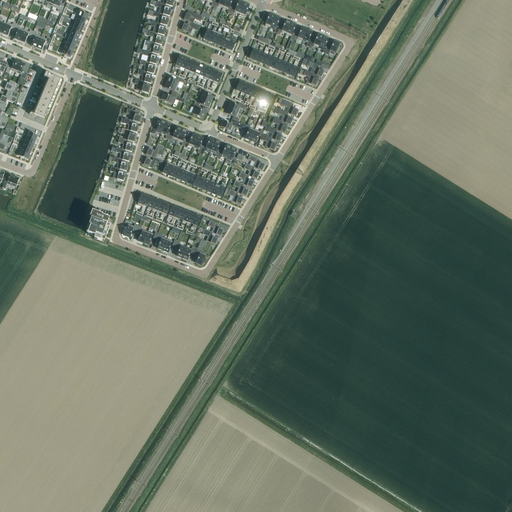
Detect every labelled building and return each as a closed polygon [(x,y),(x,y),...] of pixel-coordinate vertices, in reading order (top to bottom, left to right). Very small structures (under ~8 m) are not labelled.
[(55,0),(53,7),(58,9),(57,12),(61,13),(64,7),(60,5),(62,0),(55,0)] [(216,1),(214,7),(217,8),(218,6),(223,8),(226,0),(219,0),(219,2),(216,1)] [(226,0),(223,8),(228,10),(227,13),(230,14),(233,7),(230,6),(232,0),(226,0)] [(157,2),(156,7),(159,8),(158,13),(159,13),(160,13),(166,15),(166,16),(168,16),(169,16),(171,10),(170,10),(168,9),(169,6),(164,4),(162,4),(163,4),(157,2)] [(233,7),(230,14),(233,15),(234,12),(239,14),(243,4),(238,2),(235,8),(233,7)] [(243,4),(239,14),(244,17),(249,6),(243,4)] [(78,10),(76,15),(86,20),(88,15),(78,10)] [(154,12),(153,16),(159,18),(157,23),(164,25),(166,26),(167,26),(168,20),(167,19),(165,19),(166,16),(166,15),(160,13),(159,13),(158,13),(154,12)] [(186,13),(183,20),(191,23),(193,23),(195,19),(200,21),(202,16),(194,13),(192,16),(187,14),(186,13)] [(269,14),(264,26),(270,28),(271,26),(274,17),(269,14)] [(76,15),(73,20),(76,21),(84,24),(86,20),(76,15)] [(274,17),(271,26),(276,28),(274,32),(277,33),(279,27),(277,26),(280,19),(274,17)] [(74,25),(74,26),(82,29),(84,24),(76,21),(74,25)] [(152,21),(150,26),(154,27),(153,32),(152,32),(161,35),(163,35),(164,36),(166,29),(165,29),(163,28),(164,25),(157,23),(152,21)] [(279,27),(277,33),(280,35),(281,32),(286,34),(290,23),(285,21),(282,28),(279,27)] [(6,25),(2,34),(8,36),(10,29),(14,31),(16,24),(13,23),(12,25),(7,23),(6,25)] [(184,23),(181,30),(190,33),(192,29),(198,31),(200,26),(193,23),(191,23),(190,26),(184,23)] [(286,34),(285,35),(291,37),(290,39),(293,40),(296,34),(293,33),(296,26),(290,23),(286,34)] [(16,24),(14,31),(17,32),(14,39),(19,41),(24,30),(19,28),(20,26),(16,24)] [(72,24),(70,29),(80,34),(82,29),(74,26),(74,25),(72,24)] [(296,34),(293,40),(296,41),(297,39),(302,41),(306,30),(301,28),(298,35),(296,34)] [(70,29),(68,34),(78,39),(80,34),(70,29)] [(24,30),(19,41),(25,43),(27,36),(31,38),(33,31),(30,30),(29,32),(24,30)] [(206,30),(203,39),(208,41),(211,32),(207,30),(206,30)] [(211,32),(208,41),(213,43),(217,32),(212,30),(212,31),(211,32)] [(306,30),(302,41),(307,43),(306,46),(309,47),(312,40),(309,39),(312,32),(306,30)] [(33,31),(31,38),(34,39),(31,46),(36,48),(41,37),(36,35),(37,33),(33,31)] [(149,31),(148,36),(153,37),(152,42),(158,44),(160,45),(161,45),(163,39),(162,39),(160,38),(161,35),(152,32),(153,32),(149,31)] [(217,32),(213,43),(217,45),(221,36),(222,34),(217,32)] [(68,34),(66,39),(68,40),(76,43),(78,39),(68,34)] [(312,40),(309,47),(312,48),(313,46),(318,48),(323,37),(317,35),(314,42),(312,40)] [(221,36),(217,45),(222,47),(226,38),(221,36)] [(41,37),(36,48),(42,51),(44,44),(48,45),(50,39),(47,37),(46,39),(41,37)] [(323,37),(318,48),(323,50),(322,52),(325,54),(328,47),(325,46),(328,39),(323,37)] [(226,38),(222,47),(227,49),(230,40),(226,38)] [(230,40),(227,49),(232,51),(236,41),(231,38),(230,40)] [(66,44),(74,48),(76,43),(68,40),(66,44)] [(146,41),(145,45),(148,46),(146,51),(149,52),(156,54),(158,55),(159,55),(160,49),(159,48),(157,48),(158,44),(152,42),(146,41)] [(328,47),(325,54),(328,55),(329,53),(334,56),(336,49),(337,50),(338,47),(337,47),(339,44),(333,41),(330,48),(328,47)] [(64,43),(62,48),(72,53),(74,48),(66,44),(64,43)] [(62,48),(60,53),(62,54),(70,58),(72,53),(62,48)] [(143,50),(142,55),(148,56),(146,61),(146,62),(153,63),(153,64),(155,64),(156,65),(158,58),(157,58),(155,57),(156,54),(149,52),(146,51),(143,50)] [(253,50),(249,58),(254,60),(258,52),(253,50)] [(258,52),(254,60),(259,62),(263,54),(258,52)] [(263,54),(259,62),(264,64),(268,56),(263,54)] [(179,56),(174,67),(179,69),(180,67),(184,58),(179,56)] [(268,56),(264,64),(269,67),(273,58),(268,56)] [(184,58),(180,67),(185,69),(189,60),(184,58)] [(273,58),(269,67),(274,69),(278,60),(273,58)] [(8,65),(6,72),(9,73),(10,71),(16,73),(20,62),(14,60),(12,67),(8,65)] [(141,60),(139,64),(145,66),(144,71),(150,73),(152,74),(153,74),(155,68),(154,68),(152,67),(153,64),(153,63),(146,62),(146,61),(141,60)] [(185,69),(184,71),(189,73),(193,62),(189,60),(185,69)] [(278,60),(274,69),(279,71),(283,62),(278,60)] [(307,63),(306,66),(312,68),(310,72),(312,73),(313,74),(319,76),(321,77),(324,71),(318,68),(319,65),(308,61),(307,63)] [(20,62),(16,73),(21,75),(23,71),(26,64),(20,62)] [(193,62),(189,73),(194,75),(198,64),(193,62)] [(283,62),(279,71),(284,73),(288,64),(283,62)] [(198,64),(194,75),(198,77),(199,75),(203,66),(198,64)] [(288,64),(284,73),(289,75),(293,67),(288,64)] [(203,66),(199,75),(204,77),(207,68),(203,66)] [(293,67),(289,75),(294,77),(298,69),(293,67)] [(204,77),(203,78),(208,80),(212,70),(207,68),(204,77)] [(138,69),(137,74),(142,76),(141,81),(148,83),(149,84),(151,84),(152,77),(151,77),(149,77),(150,73),(144,71),(138,69)] [(212,70),(208,80),(212,82),(213,82),(217,72),(212,70)] [(305,70),(303,75),(308,77),(306,82),(308,83),(310,84),(311,84),(316,86),(318,80),(318,79),(312,77),(313,74),(312,73),(310,72),(305,70)] [(212,82),(212,83),(217,85),(218,83),(219,83),(220,84),(221,81),(220,81),(219,80),(222,74),(217,72),(213,82),(212,82)] [(31,113),(30,113),(44,119),(61,80),(51,76),(52,75),(46,73),(44,78),(49,80),(35,115),(31,113)] [(169,77),(167,83),(174,86),(177,87),(179,82),(182,83),(183,80),(177,77),(176,80),(169,77)] [(135,79),(134,84),(137,85),(136,90),(142,92),(144,93),(144,92),(148,93),(150,87),(149,87),(147,86),(148,83),(141,81),(135,79)] [(7,83),(4,89),(8,91),(6,94),(17,98),(19,93),(11,90),(13,86),(14,86),(15,83),(10,80),(8,84),(7,83)] [(239,82),(236,90),(241,92),(244,84),(239,82)] [(167,83),(164,88),(172,91),(171,94),(177,97),(178,94),(175,92),(177,87),(174,86),(167,83)] [(244,84),(241,92),(246,94),(249,86),(244,84)] [(249,86),(246,94),(251,96),(254,88),(249,86)] [(200,88),(199,91),(202,92),(199,98),(201,98),(210,102),(212,97),(205,94),(207,91),(200,88)] [(254,88),(251,96),(256,98),(259,90),(254,88)] [(259,90),(256,98),(261,101),(264,92),(259,90)] [(264,92),(261,101),(266,103),(269,94),(264,92)] [(2,95),(0,99),(0,102),(1,102),(0,103),(0,105),(5,108),(6,104),(5,104),(7,100),(15,103),(17,98),(6,94),(5,97),(2,95)] [(163,94),(161,100),(164,101),(167,102),(173,105),(175,99),(176,99),(177,97),(171,94),(170,97),(163,94)] [(269,94),(266,103),(271,105),(275,96),(269,94)] [(195,102),(193,104),(200,107),(201,104),(208,107),(210,102),(201,98),(199,103),(195,102)] [(280,99),(278,103),(281,104),(281,105),(288,108),(286,112),(288,113),(295,116),(298,110),(292,108),(293,104),(283,100),(280,99)] [(230,103),(228,108),(239,113),(239,112),(241,107),(244,109),(245,106),(238,103),(237,106),(230,103)] [(193,104),(192,107),(196,109),(194,114),(197,116),(199,117),(200,117),(203,118),(205,113),(199,110),(200,107),(193,104)] [(0,120),(7,123),(9,118),(1,115),(3,111),(5,108),(0,105),(0,120)] [(228,108),(226,113),(233,116),(232,119),(238,122),(239,119),(237,118),(239,113),(239,112),(239,113),(228,108)] [(274,112),(274,113),(283,116),(281,121),(282,122),(290,125),(293,119),(287,116),(288,113),(286,112),(276,108),(274,112)] [(127,109),(126,114),(131,115),(130,120),(137,122),(136,122),(138,123),(139,123),(141,117),(138,116),(139,112),(127,109)] [(274,118),(272,123),(277,125),(275,129),(277,130),(285,134),(287,127),(281,125),(282,122),(281,121),(274,118)] [(124,119),(123,123),(129,125),(127,130),(134,132),(137,133),(139,127),(136,126),(136,122),(137,122),(130,120),(124,119)] [(154,127),(152,133),(155,134),(156,132),(161,134),(165,123),(160,121),(157,128),(154,127)] [(223,121),(220,127),(224,128),(223,129),(226,130),(226,129),(232,131),(234,126),(243,130),(245,125),(238,122),(237,125),(230,122),(230,124),(223,121)] [(165,123),(161,134),(166,136),(165,139),(168,140),(171,133),(168,132),(171,125),(165,123)] [(248,132),(245,138),(250,141),(255,129),(249,127),(250,125),(247,124),(245,130),(248,132)] [(268,126),(266,131),(272,134),(270,138),(272,139),(271,139),(279,142),(282,136),(276,133),(277,130),(275,129),(268,126)] [(122,128),(120,133),(126,135),(125,140),(131,141),(131,142),(134,143),(136,136),(135,136),(133,135),(134,132),(127,130),(122,128)] [(171,133),(168,140),(171,141),(172,139),(177,141),(182,130),(176,128),(173,135),(171,133)] [(255,129),(250,141),(255,143),(258,136),(261,137),(264,131),(261,130),(260,132),(255,129)] [(182,130),(177,141),(182,143),(181,145),(184,147),(187,140),(184,139),(187,132),(182,130)] [(27,132),(25,137),(35,141),(37,136),(27,132)] [(187,140),(184,147),(187,148),(188,146),(193,148),(198,137),(192,134),(190,141),(187,140)] [(263,135),(261,140),(266,142),(265,147),(266,148),(269,149),(274,151),(276,144),(270,142),(271,139),(272,139),(270,138),(263,135)] [(1,139),(0,142),(0,149),(4,151),(6,146),(9,148),(13,138),(8,136),(6,141),(1,139)] [(25,137),(23,142),(25,142),(33,146),(35,141),(25,137)] [(198,137),(193,148),(198,150),(197,153),(200,154),(203,147),(200,146),(203,139),(198,137)] [(119,138),(118,143),(123,144),(122,149),(129,151),(128,151),(131,152),(133,146),(130,145),(131,142),(131,141),(125,140),(119,138)] [(209,139),(206,148),(211,150),(210,152),(215,141),(209,139)] [(215,141),(210,152),(215,154),(214,156),(217,158),(220,151),(217,150),(220,143),(215,141)] [(25,142),(23,147),(31,150),(33,146),(25,142)] [(220,151),(217,158),(220,159),(221,157),(226,159),(231,148),(226,145),(223,152),(220,151)] [(21,151),(29,155),(31,150),(23,147),(21,151)] [(116,148),(115,152),(121,154),(119,159),(126,161),(129,162),(131,155),(127,155),(128,151),(129,151),(122,149),(116,148)] [(148,148),(146,155),(153,158),(154,158),(155,158),(157,154),(162,156),(165,151),(156,148),(155,151),(153,150),(152,150),(148,148)] [(231,148),(226,159),(231,161),(230,163),(233,164),(236,158),(233,157),(236,150),(231,148)] [(19,150),(17,155),(27,160),(29,155),(21,151),(19,150)] [(249,155),(247,159),(255,162),(253,167),(254,167),(262,171),(265,165),(258,162),(259,160),(249,155)] [(114,157),(112,162),(118,163),(117,168),(123,170),(123,171),(126,171),(128,165),(125,164),(126,161),(119,159),(114,157)] [(146,158),(143,165),(148,167),(151,168),(153,168),(155,164),(160,166),(162,161),(155,158),(154,158),(153,158),(152,161),(146,158)] [(166,164),(162,173),(167,175),(172,164),(167,162),(166,164)] [(172,164),(167,175),(172,177),(177,166),(172,164)] [(246,164),(244,169),(249,171),(247,175),(247,176),(249,176),(256,179),(259,173),(253,170),(254,167),(253,167),(246,164)] [(177,166),(172,177),(177,179),(181,168),(180,170),(176,168),(177,166)] [(111,167),(110,171),(115,173),(114,178),(117,179),(117,180),(120,181),(120,180),(123,181),(125,177),(125,175),(122,174),(123,171),(123,170),(117,168),(111,167)] [(181,168),(177,179),(181,181),(186,170),(181,168)] [(186,170),(181,181),(186,182),(191,172),(190,174),(185,172),(186,170)] [(191,172),(186,182),(191,185),(195,176),(196,174),(191,172)] [(240,172),(238,177),(244,179),(242,184),(243,185),(251,188),(254,181),(248,179),(249,176),(247,176),(247,175),(240,172)] [(4,181),(2,188),(5,189),(7,184),(16,187),(19,179),(10,175),(7,182),(4,181)] [(196,177),(192,185),(197,187),(202,177),(201,177),(201,179),(196,177)] [(202,177),(197,187),(202,189),(206,179),(202,177)] [(206,179),(202,189),(207,191),(210,183),(206,181),(207,179),(206,179)] [(235,181),(233,186),(238,188),(237,192),(236,193),(238,193),(246,197),(248,190),(242,188),(243,185),(242,184),(235,181)] [(210,183),(207,191),(212,193),(215,185),(210,183)] [(215,185),(212,193),(216,195),(220,185),(220,187),(215,185)] [(220,185),(216,195),(221,197),(225,189),(225,187),(220,185)] [(229,189),(227,194),(233,197),(231,201),(240,205),(243,199),(237,196),(238,193),(236,193),(237,192),(229,189)] [(138,203),(137,205),(142,207),(146,196),(141,194),(138,203)] [(146,196),(142,207),(143,205),(148,207),(151,198),(146,196)] [(151,198),(148,207),(152,208),(152,210),(156,200),(151,198)] [(156,200),(152,210),(157,212),(161,202),(156,200)] [(161,202),(157,212),(161,214),(165,204),(161,202)] [(165,204),(161,214),(166,216),(170,206),(165,204)] [(172,206),(168,216),(171,217),(173,218),(172,219),(177,208),(172,206)] [(177,208),(172,219),(177,221),(181,210),(177,208)] [(181,210),(177,221),(178,218),(183,220),(182,222),(186,212),(181,210)] [(90,226),(87,234),(94,236),(93,238),(104,242),(109,229),(108,228),(109,224),(107,223),(109,218),(101,216),(102,215),(92,211),(89,218),(91,219),(88,225),(90,226)] [(186,212),(182,222),(187,224),(191,213),(186,212)] [(191,213),(187,224),(188,222),(192,224),(196,215),(191,213)] [(196,215),(192,224),(197,226),(201,217),(196,215)] [(210,221),(208,226),(213,228),(211,232),(211,233),(213,233),(220,236),(223,230),(217,228),(218,224),(210,221)] [(125,232),(124,236),(129,238),(132,231),(136,232),(139,226),(134,224),(134,226),(128,224),(126,230),(125,230),(124,232),(125,232)] [(204,229),(202,234),(208,236),(206,241),(215,245),(218,239),(212,236),(213,233),(211,233),(211,232),(204,229)] [(142,230),(138,241),(143,243),(148,232),(142,230)] [(148,232),(143,243),(149,245),(153,234),(148,232)] [(158,233),(155,240),(160,242),(157,248),(162,251),(167,239),(162,237),(162,235),(158,233)] [(167,239),(162,251),(168,253),(172,241),(167,239)] [(181,245),(176,256),(182,258),(186,247),(181,245)] [(186,247),(182,258),(187,260),(190,253),(194,255),(197,248),(192,246),(191,249),(186,247)] [(197,248),(194,255),(198,256),(196,263),(201,265),(203,262),(204,259),(206,254),(200,252),(201,250),(197,248)]
